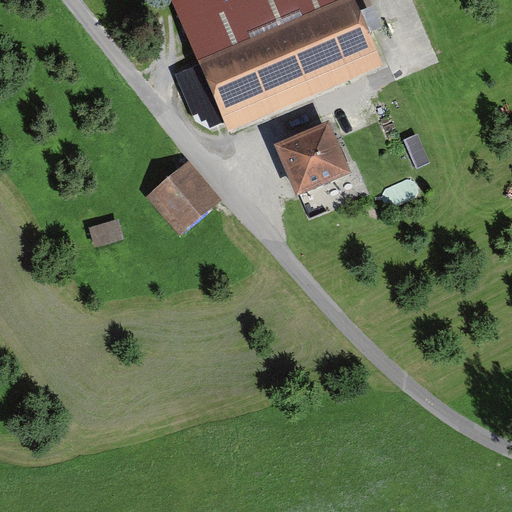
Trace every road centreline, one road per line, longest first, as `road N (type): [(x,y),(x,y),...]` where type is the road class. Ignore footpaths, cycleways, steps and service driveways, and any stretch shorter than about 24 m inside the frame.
road 1 (unclassified): [(511,450),(412,390),(331,311),(70,0)]
road 2 (track): [(201,160),(412,66),(388,0)]
